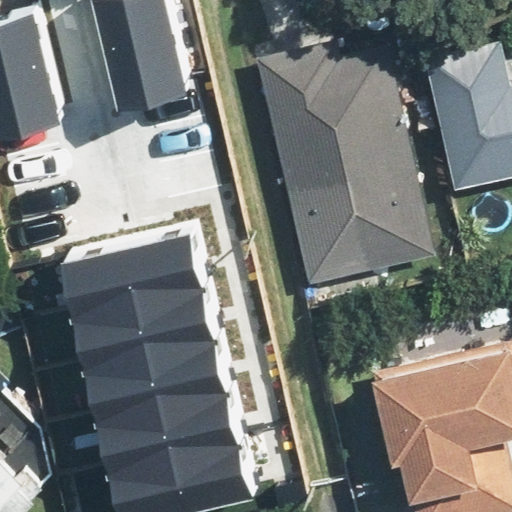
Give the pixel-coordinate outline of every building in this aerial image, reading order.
[(511,68),(500,18),(414,38),(452,193),(511,178),(511,68)] [(336,30),(254,49),(309,280),(437,250),(389,52),(344,63),(336,30)] [(164,37),(0,83),(0,191),(192,138),(164,37)] [(144,354),(250,331),(233,252),(127,275),(144,354)] [(251,334),(210,343),(221,393),(262,384),(251,334)] [(420,494),(424,511),(502,511),(511,510),(511,457),(507,436),(511,434),(511,352),(509,337),(367,368),(387,459),(398,456),(407,496),(420,494)] [(84,427),(54,433),(67,495),(97,489),(84,427)] [(0,511),(23,511),(45,490),(22,467),(15,473),(0,458),(0,511)]
